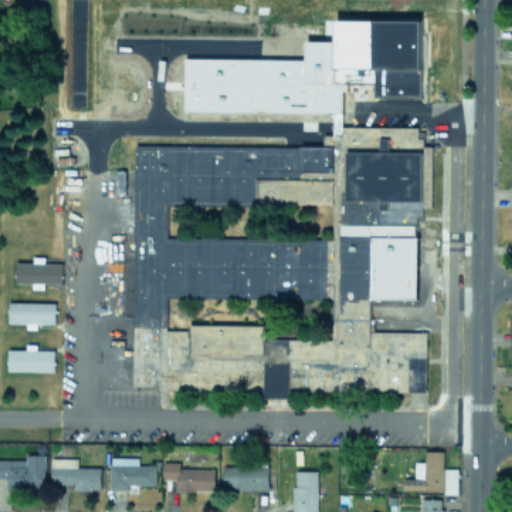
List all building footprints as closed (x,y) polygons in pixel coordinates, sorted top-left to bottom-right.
[(332,17),(422,17),(422,97),(375,97),(375,81),(332,81),(332,17)] [(132,142),(320,143),(320,133),(332,133),(332,124),(417,125),(417,136),(424,136),(424,144),(433,144),(432,205),(424,205),(423,213),(418,213),(418,224),(371,224),(370,330),(426,330),(425,391),(288,391),(288,397),(263,397),(263,391),(156,390),(156,384),(131,384),(132,142)] [(14,260),(61,261),(61,282),(14,281),(14,260)] [(7,322),(26,323),(26,328),(36,328),(36,323),(54,323),(55,302),(8,301),(7,322)] [(7,370),(54,371),(54,349),(35,349),(35,344),(25,344),(25,349),(7,348),(7,370)] [(403,489),(444,490),(444,493),(457,493),(457,468),(443,468),(443,450),(425,450),(425,461),(414,461),(414,478),(403,478),(403,489)] [(0,458),(0,477),(6,477),(7,489),(45,488),(45,454),(26,454),(26,458),(0,458)] [(138,457),(110,456),(109,488),(129,489),(129,484),(155,484),(155,464),(138,464),(138,457)] [(100,467),(77,466),(77,457),(51,457),(51,483),(72,484),(72,489),(100,490),(100,467)] [(180,461),(163,461),(162,478),(176,479),(176,490),(214,490),(215,468),(180,468),(180,461)] [(268,465),(222,466),(223,489),(268,489),(268,465)] [(316,511),(317,470),(293,470),(292,511),(316,511)] [(442,511),(443,498),(422,498),(421,511),(442,511)]
